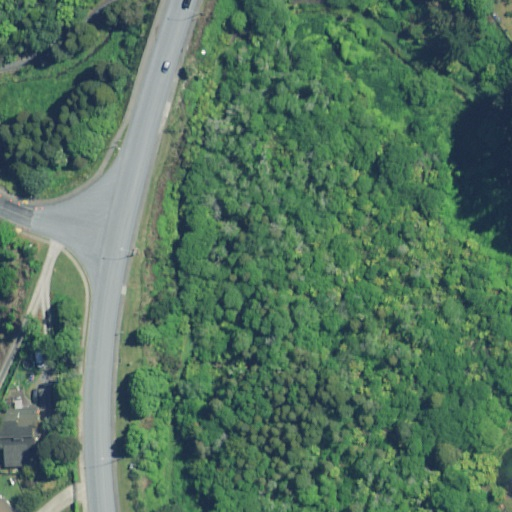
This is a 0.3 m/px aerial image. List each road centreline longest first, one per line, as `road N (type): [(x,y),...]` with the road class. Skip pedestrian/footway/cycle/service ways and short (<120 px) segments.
road 1 (tertiary): [(101,511),(97,373),(117,242)]
road 2 (tertiary): [(117,242),(182,0)]
road 3 (unclassified): [(117,242),(0,205)]
